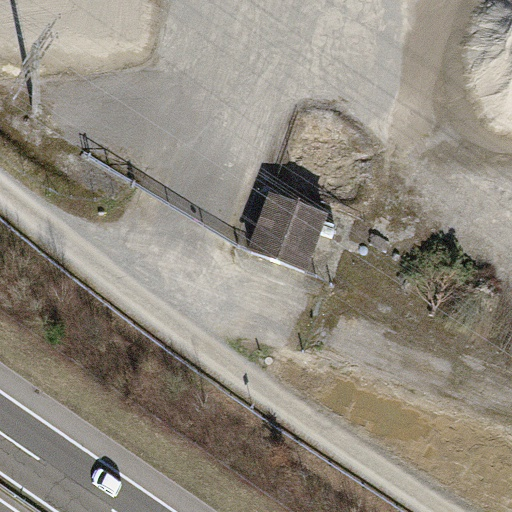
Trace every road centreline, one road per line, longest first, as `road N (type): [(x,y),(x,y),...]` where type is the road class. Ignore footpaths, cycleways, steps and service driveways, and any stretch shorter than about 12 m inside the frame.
road 1 (track): [(0,185),(185,332),(453,511)]
road 2 (track): [(122,286),(230,256),(319,0)]
road 3 (motorway): [(107,511),(0,438)]
